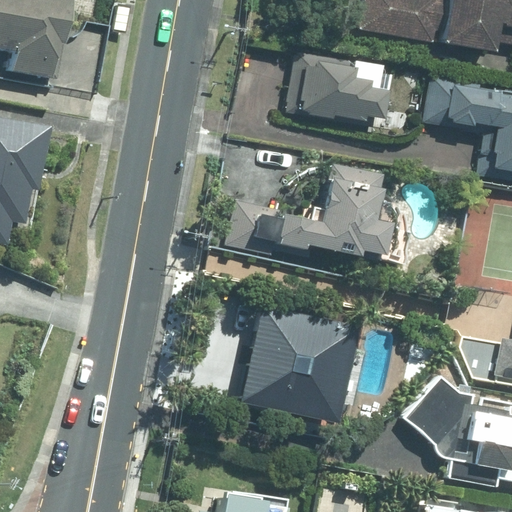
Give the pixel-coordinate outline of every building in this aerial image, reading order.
[(69,0),(0,0),(0,48),(12,51),(9,71),(55,79),(69,0)] [(511,0),(447,0),(447,2),(438,0),(362,0),(357,28),(431,41),(433,28),(442,30),(441,39),(493,48),(494,38),(511,41),(511,0)] [(390,65),(297,49),(286,109),(379,126),(390,65)] [(511,88),(433,74),(425,119),(461,126),(462,119),(487,123),(478,172),(511,177),(511,88)] [(49,123),(0,114),(0,243),(3,244),(7,218),(24,221),(30,187),(37,188),(49,123)] [(319,217),(235,198),(225,245),(268,254),(271,241),(304,249),(305,242),(359,254),(361,247),(383,252),(390,220),(374,217),(383,174),(331,162),(319,217)] [(354,324),(260,304),(240,399),(334,419),(354,324)] [(511,337),(500,335),(493,374),(511,376),(511,337)] [(511,476),(511,406),(432,394),(421,463),(511,476)] [(281,511),(284,498),(222,489),(219,510),(194,507),(193,511),(281,511)] [(482,511),(428,503),(426,511),(482,511)]
